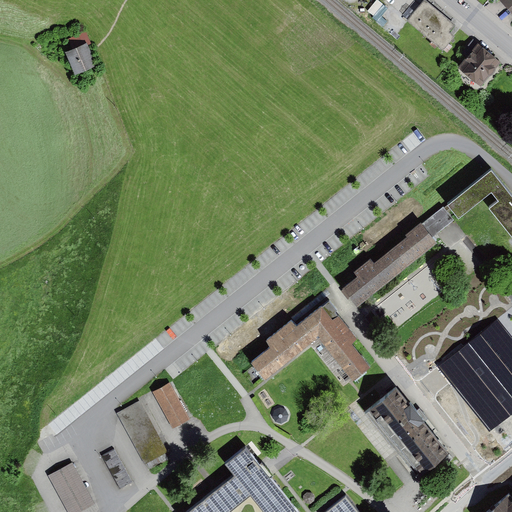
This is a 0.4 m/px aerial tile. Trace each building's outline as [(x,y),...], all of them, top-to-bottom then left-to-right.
[(511,0),(499,0),(511,14),(511,0)] [(453,26),(423,2),(407,22),(444,51),(456,35),(450,30),(453,26)] [(88,44),(65,53),(74,75),(96,66),(88,44)] [(479,44),(460,71),(483,88),(502,61),(479,44)] [(511,195),(490,168),(448,204),(458,218),(490,192),(496,200),(489,207),(511,236),(511,195)] [(443,207),(421,225),(432,238),(454,220),(443,207)] [(359,277),(342,290),(356,308),(437,243),(432,238),(421,225),(420,223),(406,235),(409,238),(375,265),(371,259),(355,271),(359,277)] [(269,347),(249,363),(264,382),(318,338),(354,382),(372,368),(352,344),(357,338),(329,303),(296,328),(292,321),(266,341),(269,347)] [(511,337),(497,319),(438,366),(491,432),(511,415),(511,337)] [(170,384),(152,394),(172,430),(191,419),(170,384)] [(447,452),(393,388),(366,410),(420,474),(447,452)] [(140,402),(118,414),(147,466),(169,454),(140,402)] [(280,408),(275,410),(272,416),(276,422),(281,424),(287,421),(289,415),(285,410),(280,408)] [(106,455),(124,488),(135,482),(117,449),(106,455)] [(296,511),(245,450),(226,465),(235,476),(188,511),(296,511)] [(73,465),(49,477),(66,511),(80,511),(93,506),(73,465)] [(511,511),(511,494),(505,486),(472,511),(511,511)] [(357,511),(346,498),(328,511),(357,511)]
